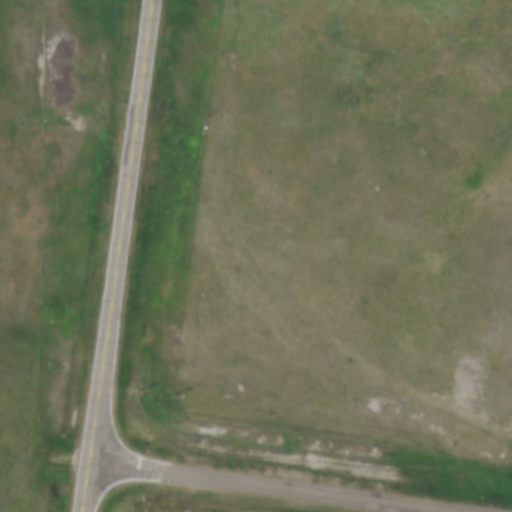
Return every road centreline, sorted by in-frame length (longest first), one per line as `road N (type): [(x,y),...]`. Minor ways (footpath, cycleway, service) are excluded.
road 1 (secondary): [(155,0),(83,511)]
road 2 (tertiary): [(441,511),(91,467)]
